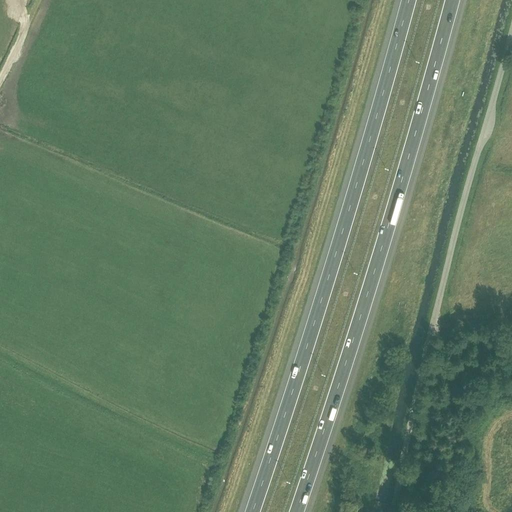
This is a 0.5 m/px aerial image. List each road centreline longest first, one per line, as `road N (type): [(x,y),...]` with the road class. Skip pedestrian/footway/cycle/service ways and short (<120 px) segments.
road 1 (motorway): [(296,511),(455,0)]
road 2 (motorway): [(406,0),(251,511)]
road 3 (unclassified): [(391,511),(511,34)]
